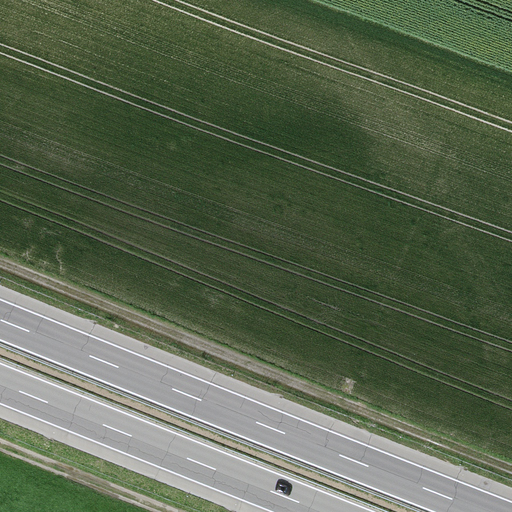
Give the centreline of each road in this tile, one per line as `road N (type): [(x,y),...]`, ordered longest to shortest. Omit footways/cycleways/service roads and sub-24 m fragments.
road 1 (track): [(511,474),(0,267)]
road 2 (motorway): [(486,511),(0,319)]
road 3 (motorway): [(0,382),(325,511)]
road 4 (track): [(160,511),(0,449)]
